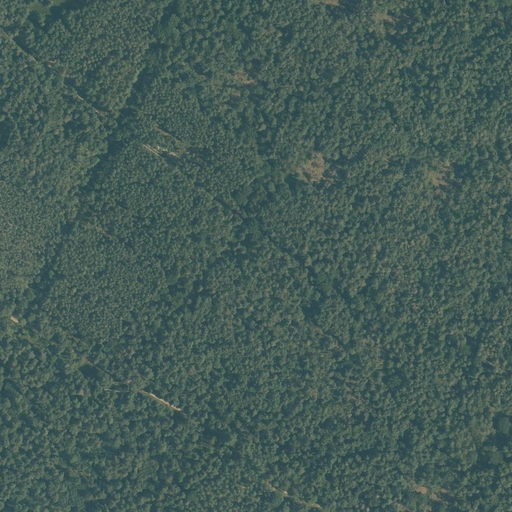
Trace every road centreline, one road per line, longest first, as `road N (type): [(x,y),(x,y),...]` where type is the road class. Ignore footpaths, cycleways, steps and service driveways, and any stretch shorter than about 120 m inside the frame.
road 1 (track): [(0,309),(209,425),(279,490),(343,511)]
road 2 (track): [(0,442),(95,475),(147,511)]
